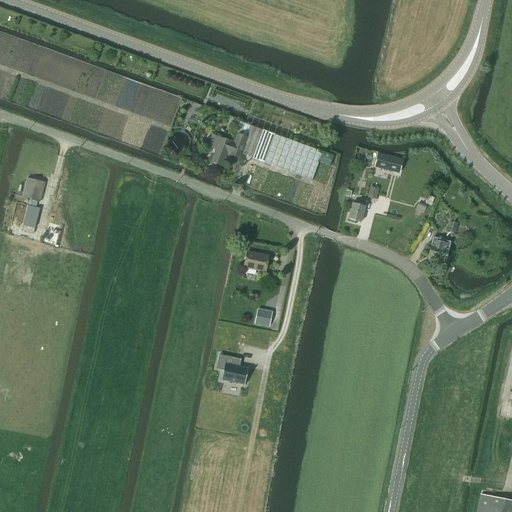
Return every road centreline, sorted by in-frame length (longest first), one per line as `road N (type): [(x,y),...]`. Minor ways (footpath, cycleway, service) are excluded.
road 1 (unclassified): [(432,300),(414,273),(380,251),(0,114)]
road 2 (tertiary): [(9,0),(298,104)]
road 3 (tertiary): [(448,327),(420,362),(390,511)]
road 4 (tertiary): [(298,104),(376,124),(438,106)]
road 5 (tertiary): [(429,93),(377,113),(298,104)]
